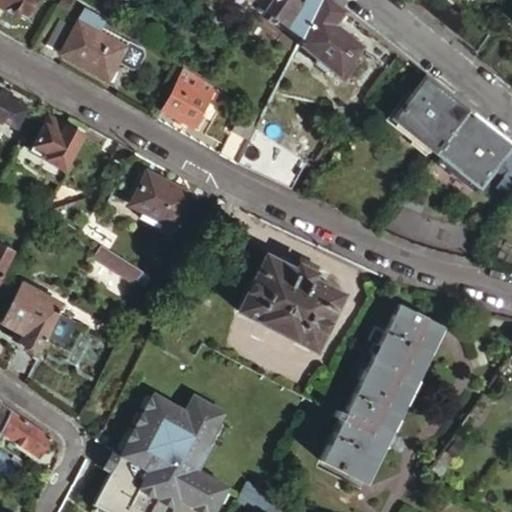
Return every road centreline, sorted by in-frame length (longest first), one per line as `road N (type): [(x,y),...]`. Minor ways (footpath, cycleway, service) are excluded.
road 1 (residential): [(0,59),(393,257),(511,299)]
road 2 (residential): [(511,118),(354,0)]
road 3 (residential): [(0,383),(76,436),(38,511)]
